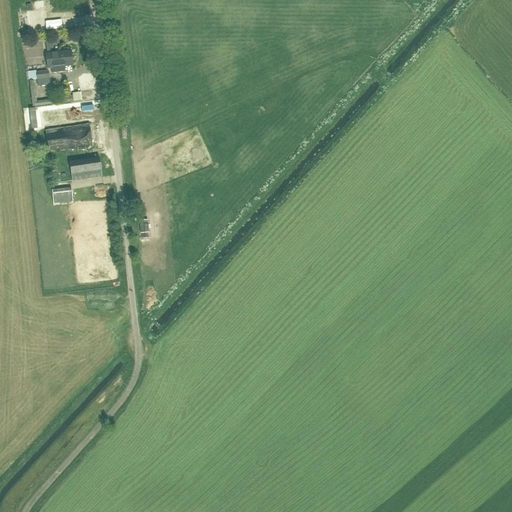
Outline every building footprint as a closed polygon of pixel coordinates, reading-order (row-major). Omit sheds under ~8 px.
[(59,45),(58,38),(45,40),(46,52),(52,51),(51,46),(59,45)] [(72,65),(71,51),(45,54),(47,68),(51,68),(52,74),(65,72),(65,66),(72,65)] [(49,86),(47,71),(30,73),(31,81),(37,80),(38,87),(49,86)] [(36,102),(35,87),(30,87),(32,108),(53,105),(52,101),(36,102)] [(63,97),(59,98),(60,104),(73,103),(73,102),(81,101),(80,94),(72,95),(73,97),(63,97)] [(50,152),(95,146),(92,124),(47,131),(50,152)] [(101,178),(99,160),(70,163),(72,182),(101,178)] [(73,202),(71,189),(52,191),(53,204),(73,202)]
